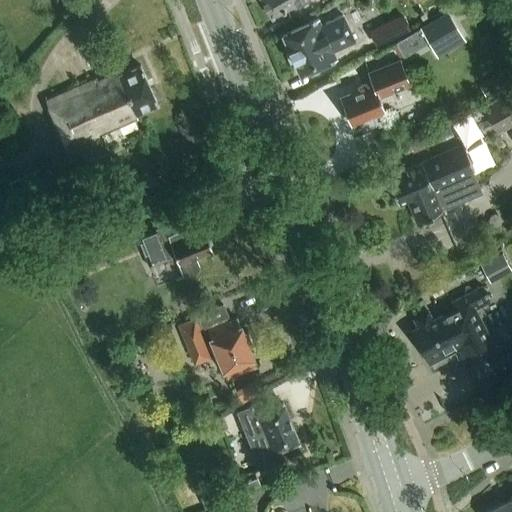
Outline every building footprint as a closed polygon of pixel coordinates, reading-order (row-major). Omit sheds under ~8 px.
[(261,0),(272,18),(292,6),(294,9),(308,0),(261,0)] [(320,25),(317,19),(281,35),(299,75),(335,59),(331,51),(354,41),(342,15),(320,25)] [(396,20),(372,35),(381,48),(404,33),(396,20)] [(432,20),(395,42),(402,55),(440,33),(432,20)] [(410,84),(400,59),(368,72),(371,81),(356,87),(358,91),(340,98),(350,124),(358,121),(361,129),(376,123),(373,115),(383,110),(378,97),(410,84)] [(101,76),(100,72),(47,95),(73,155),(105,141),(103,136),(139,120),(136,113),(158,103),(140,64),(118,73),(117,69),(101,76)] [(511,77),(508,71),(480,87),(487,100),(511,85),(511,77)] [(511,90),(483,107),(498,133),(511,125),(511,90)] [(462,145),(385,177),(396,203),(406,199),(416,223),(442,212),(441,210),(482,192),(473,171),(462,145)] [(45,167),(8,184),(19,209),(57,192),(45,167)] [(169,233),(164,219),(136,230),(149,264),(176,253),(185,276),(199,271),(200,267),(196,257),(213,250),(204,228),(183,236),(180,228),(169,233)] [(87,245),(54,260),(59,272),(71,267),(72,271),(94,261),(87,245)] [(511,269),(504,253),(482,265),(491,282),(511,270),(511,269)] [(413,318),(417,325),(411,328),(430,363),(454,351),(458,358),(490,341),(474,309),(488,301),(480,286),(450,301),(454,307),(431,319),(427,311),(413,318)] [(193,315),(195,319),(180,325),(195,362),(218,352),(228,376),(257,364),(252,350),(256,349),(248,329),(242,331),(237,318),(230,320),(223,303),(193,315)] [(511,350),(492,361),(502,381),(511,376),(511,350)] [(250,405),(237,410),(260,469),(285,459),(281,449),(299,442),(283,401),(253,413),(250,405)] [(191,491),(199,511),(205,511),(229,502),(219,479),(191,491)] [(486,509),(487,511),(511,511),(511,504),(509,498),(486,509)]
